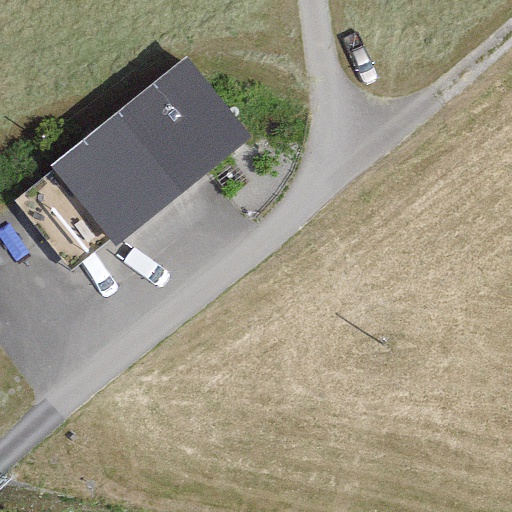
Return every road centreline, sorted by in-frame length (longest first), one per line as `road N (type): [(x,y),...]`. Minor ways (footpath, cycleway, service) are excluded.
road 1 (unclassified): [(335,185),(0,468)]
road 2 (unclassified): [(511,49),(335,185)]
road 3 (unclassified): [(318,0),(335,185)]
